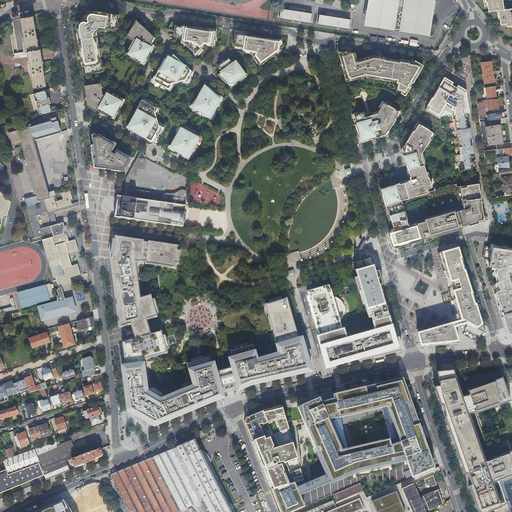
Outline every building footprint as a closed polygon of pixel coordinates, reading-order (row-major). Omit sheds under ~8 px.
[(369,0),(366,23),(427,33),(432,0),(369,0)] [(511,26),(511,22),(510,9),(504,10),(502,0),(484,0),(485,3),(487,2),(489,12),(499,11),(501,25),(507,24),(507,27),(511,26)] [(279,18),(311,23),(312,14),(281,9),(279,18)] [(79,25),(77,25),(84,72),(103,69),(102,62),(100,62),(99,57),(99,56),(99,55),(101,55),(99,47),(97,48),(95,37),(94,33),(95,32),(97,30),(102,29),(104,28),(104,30),(105,30),(107,30),(107,33),(115,31),(118,15),(117,15),(110,14),(91,11),(90,13),(80,24),(79,25)] [(318,24),(349,29),(350,20),(319,15),(318,24)] [(46,86),(40,49),(39,49),(33,16),(21,18),(26,51),(27,51),(33,88),(46,86)] [(18,47),(22,46),(17,20),(13,20),(18,47)] [(144,63),(153,46),(150,44),(152,41),(154,37),(150,33),(142,25),(136,20),(131,28),(133,29),(131,33),(133,34),(130,40),(133,42),(127,54),(144,63)] [(177,22),(171,21),(167,29),(175,30),(175,35),(195,54),(205,43),(210,44),(213,45),(214,38),(215,38),(216,31),(196,27),(193,27),(176,24),(177,22)] [(276,40),(235,34),(233,46),(244,48),(243,50),(249,51),(254,58),(258,63),(264,59),(265,60),(270,56),(271,57),(277,53),(276,52),(278,50),(279,44),(276,44),(276,40)] [(401,93),(405,95),(415,78),(416,77),(419,72),(419,70),(420,70),(423,65),(418,62),(417,64),(415,62),(401,60),(400,63),(393,61),(384,60),(384,58),(372,56),(356,60),(354,52),(348,54),(348,52),(347,53),(346,51),(341,52),(342,56),(340,56),(343,69),(344,69),(345,71),(344,71),(346,78),(349,78),(350,81),(362,77),(361,73),(365,74),(366,77),(368,77),(368,74),(398,79),(397,82),(399,82),(398,89),(403,90),(401,93)] [(180,60),(173,54),(171,58),(168,57),(167,60),(165,58),(160,68),(160,70),(159,71),(158,71),(154,78),(155,78),(154,81),(169,89),(172,83),(183,80),(187,83),(193,72),(183,63),(180,60)] [(223,71),(218,74),(229,85),(232,83),(233,84),(243,77),(242,75),(245,73),(237,62),(233,65),(229,58),(224,61),(222,63),(219,65),(223,71)] [(484,75),(493,73),(491,61),(482,62),(484,75)] [(494,82),(493,73),(484,75),(485,83),(494,82)] [(436,93),(425,110),(440,119),(441,116),(454,114),(465,113),(468,112),(465,91),(461,88),(460,89),(448,82),(449,81),(444,78),(439,87),(436,93)] [(110,115),(114,117),(123,100),(106,91),(104,95),(102,94),(102,93),(102,88),(99,89),(98,85),(86,87),(89,106),(99,112),(100,111),(100,112),(101,113),(102,113),(102,112),(103,112),(104,109),(106,110),(107,111),(107,113),(110,115)] [(206,88),(204,86),(202,88),(192,105),(194,106),(193,108),(209,116),(209,115),(211,116),(220,99),(219,98),(220,97),(208,86),(206,88)] [(496,97),(495,86),(486,87),(486,89),(487,97),(490,97),(490,98),(496,97)] [(48,97),(45,90),(33,94),(39,114),(44,113),(56,109),(55,105),(50,107),(49,103),(51,103),(49,96),(48,97)] [(497,109),(495,98),(484,100),(484,101),(485,108),(489,107),(489,110),(497,109)] [(157,108),(142,100),(128,125),(131,126),(130,127),(137,131),(137,133),(143,136),(151,141),(152,140),(155,141),(163,127),(158,124),(155,113),(157,108)] [(484,101),(477,102),(479,115),(486,114),(485,110),(485,108),(484,101)] [(353,115),(358,135),(359,134),(361,142),(367,139),(367,140),(381,136),(381,135),(385,134),(387,130),(388,131),(399,112),(394,109),(388,105),(383,103),(377,113),(365,117),(364,112),(353,115)] [(64,299),(71,297),(64,299),(61,287),(72,284),(70,277),(80,274),(77,263),(77,262),(71,264),(71,265),(67,253),(78,250),(75,239),(69,241),(66,231),(68,231),(66,225),(64,225),(63,222),(63,221),(57,223),(52,225),(40,228),(36,214),(48,210),(72,204),(70,200),(72,199),(70,190),(61,193),(63,199),(57,201),(54,190),(48,192),(32,138),(34,137),(35,139),(61,132),(61,131),(59,123),(58,119),(59,118),(58,115),(56,109),(44,113),(45,117),(28,122),(29,127),(9,132),(13,145),(22,143),(26,157),(24,158),(26,164),(25,164),(26,164),(27,170),(27,171),(29,177),(31,183),(33,189),(32,189),(33,190),(34,196),(24,199),(35,237),(41,235),(42,239),(42,240),(43,242),(43,244),(44,246),(44,248),(45,248),(45,250),(49,266),(50,266),(53,277),(55,277),(58,288),(57,290),(58,295),(56,295),(57,301),(64,299)] [(465,113),(454,114),(456,128),(467,127),(465,113)] [(448,231),(484,221),(479,183),(467,185),(457,187),(456,184),(427,192),(426,188),(431,187),(428,176),(427,177),(421,154),(434,133),(418,123),(404,146),(405,147),(403,150),(404,155),(403,155),(407,170),(408,169),(410,176),(409,177),(410,180),(397,184),(386,187),(381,189),(383,194),(382,194),(396,242),(443,229),(448,231)] [(503,143),(500,124),(485,127),(488,144),(487,145),(487,146),(488,146),(488,145),(503,143)] [(456,128),(460,154),(470,153),(473,152),(469,127),(467,127),(456,128)] [(183,130),(180,128),(178,132),(170,146),(172,146),(171,148),(179,153),(186,157),(187,155),(189,156),(199,138),(197,137),(198,136),(184,128),(183,130)] [(119,145),(99,134),(94,135),(95,143),(91,144),(94,166),(123,170),(125,171),(128,165),(132,157),(117,149),(119,145)] [(506,153),(505,148),(484,151),(485,156),(499,154),(503,154),(506,153)] [(460,154),(457,155),(459,170),(472,169),(470,153),(460,154)] [(145,159),(137,158),(126,177),(123,197),(127,198),(128,188),(130,175),(136,176),(137,168),(145,169),(146,159),(145,159)] [(509,162),(498,163),(499,170),(499,174),(511,172),(511,166),(510,167),(509,166),(510,166),(510,164),(509,164),(509,162)] [(341,179),(339,170),(329,172),(334,189),(340,187),(338,180),(341,179)] [(503,184),(511,183),(511,176),(501,177),(503,185),(503,184)] [(511,190),(511,184),(511,183),(503,184),(504,192),(511,190)] [(123,197),(117,196),(116,207),(114,217),(183,227),(186,206),(176,205),(173,204),(167,203),(164,203),(149,201),(150,192),(129,189),(128,198),(127,198),(123,197)] [(177,202),(186,203),(186,191),(185,190),(184,190),(183,190),(182,190),(181,190),(180,191),(178,191),(177,192),(173,193),(171,193),(169,193),(168,193),(166,193),(164,194),(163,195),(162,196),(161,197),(160,199),(164,200),(164,203),(167,203),(168,200),(173,201),(173,204),(176,205),(177,202)] [(0,227),(3,216),(7,214),(10,201),(0,191),(0,227)] [(52,225),(57,223),(54,212),(79,205),(78,202),(72,204),(48,210),(52,225)] [(257,361),(252,345),(251,345),(251,346),(248,347),(247,344),(234,348),(235,351),(232,352),(232,351),(231,351),(232,358),(229,359),(232,368),(217,372),(214,363),(211,364),(209,358),(208,358),(208,359),(205,360),(204,357),(191,360),(192,364),(188,364),(187,364),(193,386),(164,398),(162,394),(153,388),(148,389),(144,360),(168,353),(167,352),(166,349),(169,348),(165,335),(162,336),(161,333),(162,333),(162,332),(151,335),(146,320),(157,317),(157,316),(156,316),(155,313),(158,312),(155,299),(151,300),(150,297),(151,296),(151,295),(140,298),(136,262),(140,263),(140,262),(145,262),(145,264),(175,268),(176,267),(175,267),(175,264),(178,264),(180,251),(177,250),(178,247),(179,246),(149,241),(148,243),(143,242),(144,241),(115,236),(114,246),(113,246),(112,246),(112,247),(112,248),(113,249),(112,258),(111,258),(115,288),(120,328),(131,325),(135,339),(123,343),(125,361),(126,370),(123,370),(125,392),(128,412),(134,415),(137,412),(141,415),(140,416),(141,416),(141,417),(142,417),(143,417),(143,418),(144,418),(145,418),(145,417),(150,420),(148,423),(154,427),(224,398),(221,388),(236,384),(238,391),(252,386),(312,372),(302,338),(298,339),(287,298),(286,299),(286,300),(283,301),(282,297),(269,301),(270,304),(266,305),(266,304),(265,305),(279,354),(257,361)] [(511,249),(485,246),(483,258),(502,318),(503,318),(506,324),(509,334),(511,333),(511,280),(510,275),(511,271),(510,270),(511,267),(511,249)] [(454,250),(444,253),(441,254),(461,321),(484,334),(485,333),(472,291),(470,291),(468,283),(465,275),(466,275),(465,272),(466,272),(461,255),(460,255),(458,249),(454,251),(454,250)] [(371,318),(373,322),(386,318),(389,317),(380,286),(383,285),(379,272),(376,272),(374,265),(355,271),(357,278),(355,279),(358,292),(361,291),(369,318),(371,318)] [(418,281),(415,291),(425,294),(428,284),(418,281)] [(21,311),(33,308),(32,305),(54,299),(50,284),(16,293),(21,308),(21,311)] [(319,334),(320,336),(317,337),(326,368),(358,359),(358,361),(401,351),(398,338),(395,339),(389,317),(386,318),(373,322),(375,331),(347,339),(344,329),(341,330),(341,328),(339,321),(340,321),(341,319),(342,318),(343,316),(344,314),(344,312),(345,310),(344,309),(344,306),(342,303),(341,302),(340,300),(338,299),(336,298),(333,297),(332,297),(330,290),(328,291),(327,286),(309,291),(310,296),(308,296),(308,297),(313,313),(319,334)] [(83,291),(77,293),(79,300),(85,299),(83,291)] [(75,310),(71,297),(64,299),(57,301),(38,306),(42,320),(75,310)] [(318,334),(319,334),(313,313),(308,297),(318,334)] [(225,319),(228,325),(247,317),(245,311),(225,319)] [(88,326),(94,325),(93,316),(77,320),(80,330),(89,327),(88,326)] [(66,335),(72,333),(69,323),(64,324),(66,335)] [(424,331),(418,333),(420,342),(426,340),(443,336),(444,336),(445,336),(448,336),(448,337),(456,338),(454,331),(452,323),(445,325),(430,330),(424,331)] [(58,326),(61,336),(66,335),(64,324),(58,326)] [(38,335),(41,345),(51,342),(47,332),(38,335)] [(66,335),(69,345),(75,343),(72,333),(66,335)] [(32,348),(41,345),(38,335),(29,338),(32,348)] [(63,346),(69,345),(66,335),(61,336),(63,346)] [(90,375),(96,373),(94,357),(83,358),(86,376),(88,376),(90,375)] [(56,368),(51,370),(54,381),(57,380),(56,378),(59,377),(56,368)] [(51,370),(50,369),(43,371),(45,374),(43,375),(45,380),(50,379),(51,382),(52,381),(53,384),(50,385),(51,387),(52,386),(54,386),(56,385),(54,381),(51,370)] [(76,375),(74,369),(63,372),(65,379),(76,375)] [(445,402),(480,511),(493,511),(502,509),(494,484),(511,477),(511,451),(485,461),(470,416),(511,402),(502,378),(461,392),(453,369),(438,373),(445,402)] [(27,372),(23,374),(25,379),(27,386),(30,393),(36,391),(38,390),(41,389),(42,389),(40,382),(34,383),(34,382),(33,380),(32,376),(28,377),(27,372)] [(403,379),(379,384),(379,385),(321,402),(320,399),(298,408),(327,475),(296,488),(295,483),(272,490),(280,511),(291,511),(305,506),(300,495),(328,484),(357,472),(406,460),(413,477),(435,468),(418,428),(420,427),(403,379)] [(12,381),(4,384),(8,396),(17,393),(12,381)] [(101,381),(93,383),(93,384),(95,392),(103,390),(101,381)] [(8,396),(4,384),(0,385),(0,390),(1,395),(2,398),(8,396)] [(60,386),(60,384),(56,385),(62,403),(62,404),(72,401),(70,392),(61,394),(60,392),(61,391),(60,387),(60,386)] [(94,393),(92,385),(91,384),(83,387),(84,389),(86,396),(94,394),(94,393)] [(56,385),(54,386),(57,395),(50,397),(53,406),(62,403),(56,385)] [(51,409),(44,388),(42,389),(41,389),(44,398),(46,398),(47,400),(39,403),(41,408),(42,408),(43,412),(51,409)] [(82,390),(81,389),(74,392),(74,394),(75,398),(76,400),(84,398),(84,397),(82,390)] [(33,401),(25,403),(29,415),(36,413),(33,401)] [(23,415),(20,405),(12,407),(7,409),(9,417),(18,414),(16,408),(17,408),(20,417),(23,415)] [(98,407),(98,406),(87,410),(87,411),(84,412),(86,419),(90,418),(100,415),(99,412),(101,411),(101,410),(100,407),(99,407),(98,407)] [(282,407),(262,412),(267,423),(268,427),(270,430),(271,434),(288,427),(282,407)] [(7,409),(1,411),(0,410),(0,419),(9,417),(7,409)] [(267,423),(262,412),(246,418),(245,422),(252,441),(259,439),(264,437),(260,427),(259,426),(259,425),(262,423),(263,425),(267,423)] [(59,431),(67,428),(64,420),(63,417),(55,420),(59,431)] [(47,424),(38,426),(42,438),(51,435),(47,424)] [(42,438),(38,426),(30,429),(31,433),(29,433),(30,437),(32,437),(33,441),(42,438)] [(264,469),(272,490),(295,483),(304,481),(290,432),(288,427),(271,434),(264,437),(259,439),(252,441),(261,463),(264,469)] [(30,445),(26,432),(19,434),(20,436),(15,437),(17,442),(18,441),(20,447),(20,448),(30,445)] [(73,459),(74,458),(71,451),(75,450),(71,440),(60,445),(64,455),(70,452),(73,459)] [(231,511),(195,440),(111,475),(130,511),(179,511),(184,510),(194,504),(198,511),(231,511)] [(60,445),(59,441),(57,442),(54,443),(47,445),(44,446),(43,447),(34,450),(32,450),(28,452),(20,455),(14,456),(8,459),(5,460),(3,460),(7,470),(8,475),(39,463),(44,476),(46,480),(56,476),(70,470),(66,461),(73,459),(70,452),(64,455),(60,445)] [(74,459),(95,451),(92,443),(75,450),(71,451),(74,458),(74,459)] [(8,459),(14,456),(12,449),(5,450),(8,459)] [(103,456),(100,449),(95,451),(74,459),(72,459),(75,465),(76,468),(103,456)] [(0,493),(44,476),(39,463),(8,475),(7,470),(2,472),(2,471),(1,469),(0,469),(0,493)] [(437,485),(433,475),(423,479),(426,485),(430,483),(432,487),(437,485)] [(510,506),(511,511),(511,477),(494,484),(502,509),(510,506)] [(425,511),(413,484),(401,489),(411,511),(425,511)] [(76,488),(81,503),(87,500),(86,498),(88,497),(84,486),(76,488)] [(102,495),(104,490),(103,489),(93,486),(92,486),(90,491),(91,492),(101,495),(102,495)] [(423,497),(429,510),(443,504),(444,504),(438,490),(423,497)] [(404,511),(396,492),(371,502),(375,511),(404,511)] [(353,511),(364,508),(360,499),(337,508),(328,511),(353,511)] [(69,511),(64,501),(49,508),(41,511),(69,511)] [(306,511),(328,511),(337,508),(334,503),(333,501),(306,511)]
